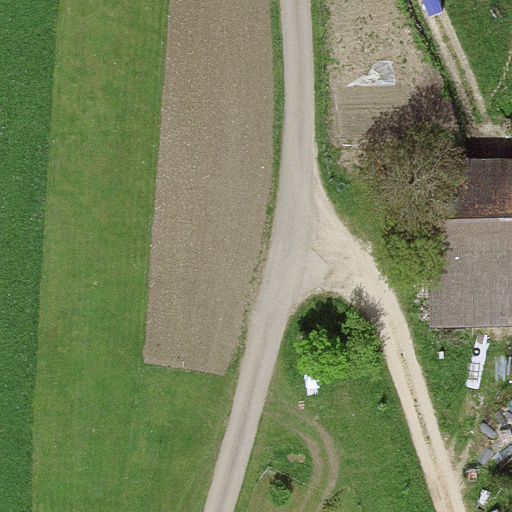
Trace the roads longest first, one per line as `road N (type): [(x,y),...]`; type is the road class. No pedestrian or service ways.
road 1 (unclassified): [(222,511),(296,214),(306,130),(299,0)]
road 2 (track): [(296,214),(381,292),(443,511)]
